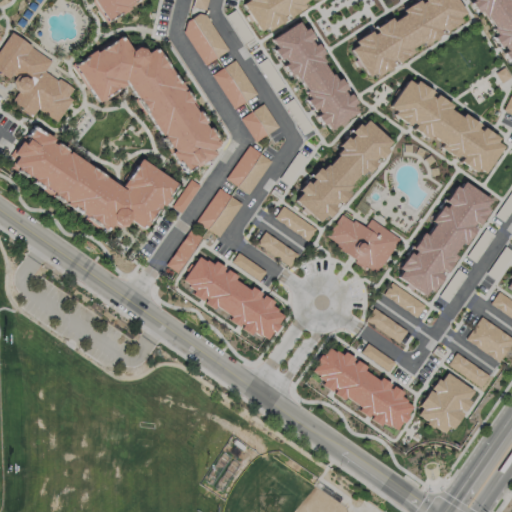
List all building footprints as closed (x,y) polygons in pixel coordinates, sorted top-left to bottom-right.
[(135,0),(106,21),(93,0),(135,0)] [(208,0),(206,11),(192,8),(194,0),(208,0)] [(246,0),(240,4),(257,30),(303,0),(246,0)] [(422,0),(346,43),(367,82),(469,25),(455,0),(422,0)] [(474,0),(511,59),(511,3),(510,0),(474,0)] [(227,49),(205,66),(193,49),(183,32),(187,21),(204,11),(227,49)] [(268,42),(323,126),(353,107),(298,23),(268,42)] [(10,35),(0,48),(0,73),(12,82),(15,89),(18,94),(14,105),(32,118),(37,110),(56,122),(67,106),(71,100),(67,98),(72,89),(43,72),(50,63),(10,35)] [(180,174),(216,154),(213,148),(220,143),(156,49),(149,52),(140,51),(137,50),(125,38),(74,66),(85,83),(100,104),(125,87),(126,85),(180,174)] [(233,61),(255,93),(233,108),(211,75),(233,61)] [(504,67),(495,73),(501,82),(510,77),(504,67)] [(412,74),(389,107),(481,171),(504,139),(412,74)] [(511,89),(502,109),(511,114),(511,89)] [(262,104),(277,126),(254,141),(240,118),(262,104)] [(359,121),(293,190),(321,217),(387,147),(359,121)] [(33,128),(11,160),(110,233),(112,228),(116,226),(120,225),(122,225),(125,225),(130,224),(137,227),(142,232),(180,186),(158,172),(139,160),(123,188),(118,185),(33,128)] [(269,160),(246,195),(225,181),(248,147),(269,160)] [(190,180),(171,206),(180,212),(199,186),(190,180)] [(455,181),(395,268),(430,293),(490,205),(455,181)] [(239,204),(218,237),(196,223),(217,190),(239,204)] [(282,206),(274,218),(307,240),(315,228),(282,206)] [(345,213),(325,247),(373,275),(393,241),(345,213)] [(189,230),(165,264),(176,272),(200,237),(189,230)] [(264,231),(256,242),(288,266),(297,255),(264,231)] [(209,253),(187,285),(265,338),(286,306),(209,253)] [(237,253),(231,262),(259,280),(265,271),(237,253)] [(511,271),(503,286),(511,292),(511,271)] [(391,282),(383,293),(416,316),(424,305),(391,282)] [(511,301),(498,292),(490,303),(511,318),(511,301)] [(373,308),(365,320),(397,342),(406,330),(373,308)] [(511,338),(481,317),(466,340),(498,362),(511,340),(511,338)] [(366,343),(360,352),(387,371),(393,362),(366,343)] [(331,348),(311,380),(395,431),(414,399),(331,348)] [(455,352),(448,363),(481,386),(488,375),(455,352)] [(416,415),(442,433),(471,392),(445,374),(416,415)]
